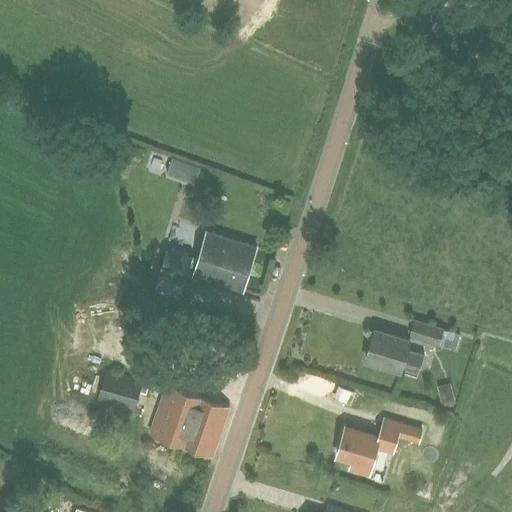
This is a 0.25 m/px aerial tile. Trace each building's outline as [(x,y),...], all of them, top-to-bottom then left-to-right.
[(406,72),(413,93),(430,88),(424,66),(406,72)] [(201,167),(173,156),(167,173),(195,183),(201,167)] [(199,257),(167,248),(155,290),(180,298),(190,266),(196,268),(194,274),(245,289),(258,246),(207,231),(199,257)] [(440,345),(440,344),(458,348),(462,333),(445,328),(445,326),(415,318),(410,336),(440,345)] [(425,353),(408,348),(411,339),(376,329),(367,359),(402,369),(404,361),(421,366),(425,353)] [(207,358),(201,336),(174,344),(180,365),(207,358)] [(143,379),(107,369),(99,399),(135,409),(143,379)] [(438,385),(443,406),(456,402),(451,382),(438,385)] [(215,454),(231,407),(167,385),(151,432),(215,454)] [(370,472),(372,464),(377,446),(394,451),(398,434),(419,440),(423,428),(385,417),(380,435),(346,425),(338,455),(354,459),(352,467),(370,472)]
